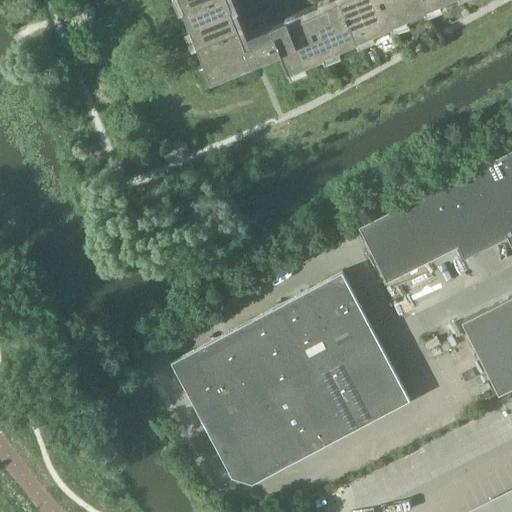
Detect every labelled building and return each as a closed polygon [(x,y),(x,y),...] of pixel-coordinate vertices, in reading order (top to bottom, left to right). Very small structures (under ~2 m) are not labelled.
[(327,6),(307,14),(293,20),(293,21),(272,30),(274,33),(247,44),(233,11),(235,10),(230,0),(182,0),(185,7),(184,7),(213,78),(258,60),(281,50),(289,71),(325,56),(325,55),(360,40),(359,39),(393,25),(392,23),(426,9),(426,8),(445,0),(335,0),(326,4),(327,6)] [(432,188),(360,225),(387,280),(458,245),(465,257),(508,235),(511,242),(511,148),(474,167),(474,168),(433,189),(432,188)] [(308,288),(322,314),(356,296),(343,270),(308,288)] [(342,352),(335,340),(322,314),(308,288),(274,306),(308,371),(317,366),(342,352)] [(511,294),(463,319),(500,393),(511,386),(511,294)] [(322,314),(335,340),(370,321),(356,296),(322,314)] [(308,371),(274,306),(240,324),(274,389),(291,380),(308,371)] [(342,352),(349,365),(383,347),(370,321),(335,340),(342,352)] [(265,393),(274,389),(240,324),(206,342),(226,381),(240,407),(265,393)] [(192,399),(226,381),(206,342),(172,360),(192,399)] [(363,391),(397,373),(383,347),(349,365),(363,391)] [(351,430),(376,417),(363,391),(349,365),(342,352),(317,366),(351,430)] [(317,366),(308,371),(291,380),(325,444),(351,430),(317,366)] [(376,417),(411,399),(397,373),(363,391),(376,417)] [(291,380),(274,389),(265,393),(299,457),(325,444),(291,380)] [(206,425),(240,407),(226,381),(192,399),(206,425)] [(299,457),(265,393),(240,407),(253,432),(274,471),(299,457)] [(240,407),(206,425),(219,450),(253,432),(240,407)] [(274,471),(253,432),(219,450),(233,476),(253,482),(274,471)]
